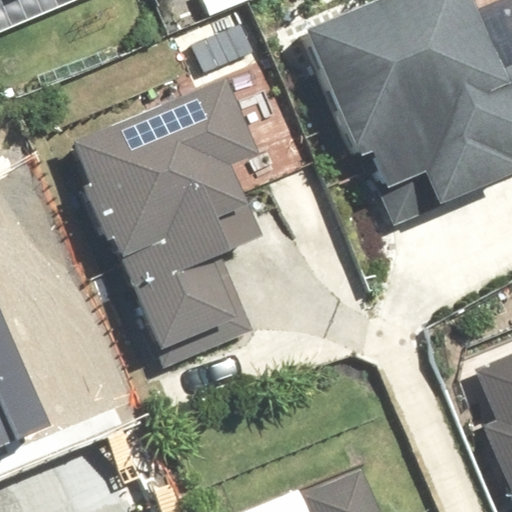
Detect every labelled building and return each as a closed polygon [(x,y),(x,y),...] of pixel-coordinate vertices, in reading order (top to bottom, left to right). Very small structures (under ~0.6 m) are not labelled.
[(260,0),(199,0),(209,22),(260,1),(260,0)] [(384,0),(304,32),(358,165),(371,153),(388,195),(429,179),(439,205),(511,175),(511,57),(488,0),(384,0)] [(204,98),(47,163),(142,389),(243,346),(213,273),(268,250),(204,98)] [(0,442),(2,448),(51,428),(0,305),(0,442)] [(511,511),(511,349),(462,367),(483,426),(464,433),(491,511),(511,511)] [(360,511),(349,484),(280,511),(360,511)]
